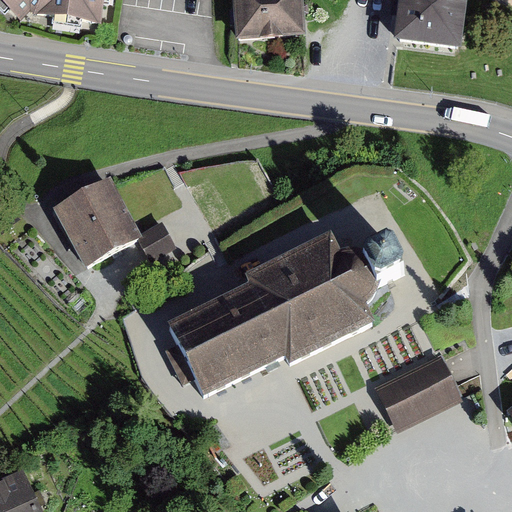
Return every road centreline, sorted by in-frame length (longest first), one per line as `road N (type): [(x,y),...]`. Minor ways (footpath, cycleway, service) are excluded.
road 1 (tertiary): [(0,58),(511,138)]
road 2 (residential): [(511,484),(481,304),(511,224)]
